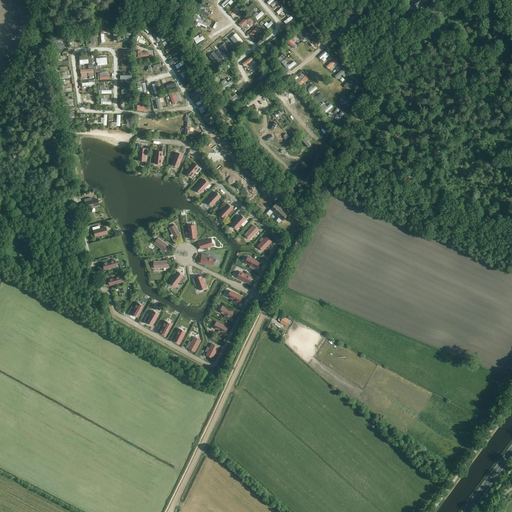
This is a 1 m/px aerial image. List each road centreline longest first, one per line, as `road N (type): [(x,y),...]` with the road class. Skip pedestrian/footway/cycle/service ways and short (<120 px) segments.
road 1 (track): [(37,0),(92,273),(113,310),(216,364),(276,241),(190,143),(138,139)]
road 2 (unclassified): [(266,305),(396,45),(447,6)]
road 3 (track): [(370,0),(321,49),(209,129),(145,29)]
road 4 (track): [(284,187),(242,146),(154,0)]
road 5 (track): [(169,511),(266,305)]
road 6 (track): [(118,110),(81,108),(73,54),(108,49),(116,107)]
